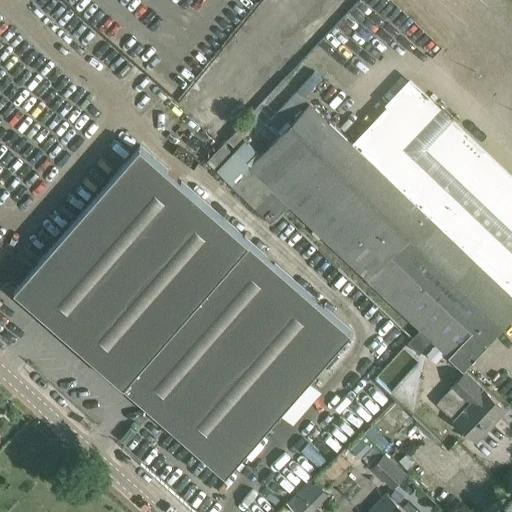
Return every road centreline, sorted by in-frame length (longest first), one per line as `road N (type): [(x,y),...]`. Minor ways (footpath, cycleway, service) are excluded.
road 1 (unknown): [(511,153),(435,71),(412,58),(392,63),(354,102)]
road 2 (unclassified): [(152,511),(0,376)]
